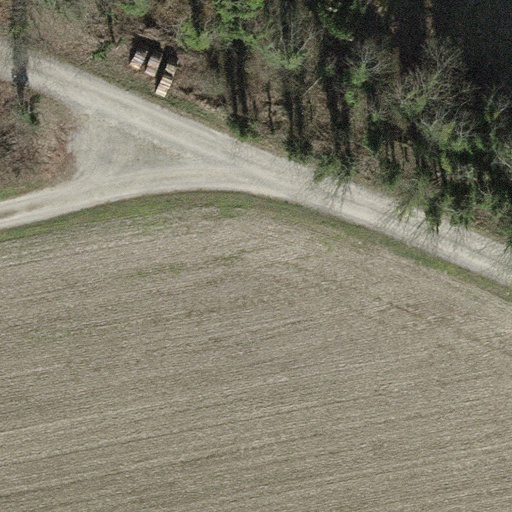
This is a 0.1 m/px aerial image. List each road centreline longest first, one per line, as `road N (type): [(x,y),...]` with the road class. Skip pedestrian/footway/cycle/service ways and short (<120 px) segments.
road 1 (track): [(0,57),(154,138),(321,189),(511,265)]
road 2 (track): [(0,216),(86,184),(154,138)]
